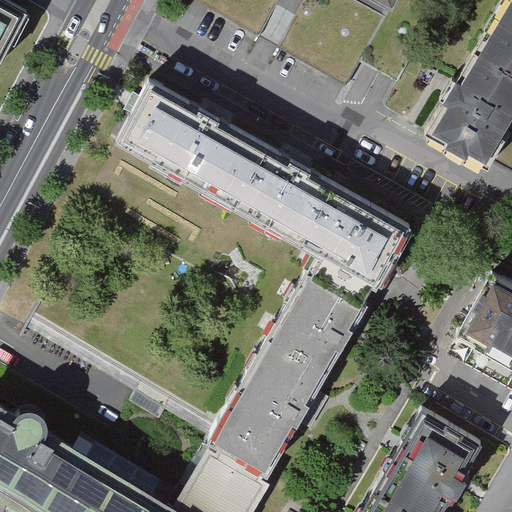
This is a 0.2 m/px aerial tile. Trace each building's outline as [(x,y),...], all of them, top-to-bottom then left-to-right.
[(36,18),(3,0),(0,0),(0,75),(2,76),(36,18)] [(511,0),(462,87),(456,84),(446,101),(451,103),(435,130),(451,139),(448,145),(464,154),(467,148),(485,158),(511,112),(511,0)] [(116,140),(324,259),(374,287),(409,228),(151,80),(116,140)] [(274,346),(323,377),(374,287),(324,259),(274,346)] [(511,357),(511,283),(493,273),(461,329),(511,357)] [(267,474),(323,377),(274,346),(216,444),(267,474)] [(422,400),(364,497),(390,511),(441,511),(485,437),(422,400)] [(0,486),(43,511),(168,511),(0,410),(0,486)] [(216,444),(179,511),(245,511),(267,474),(216,444)] [(355,511),(390,511),(364,497),(355,511)]
